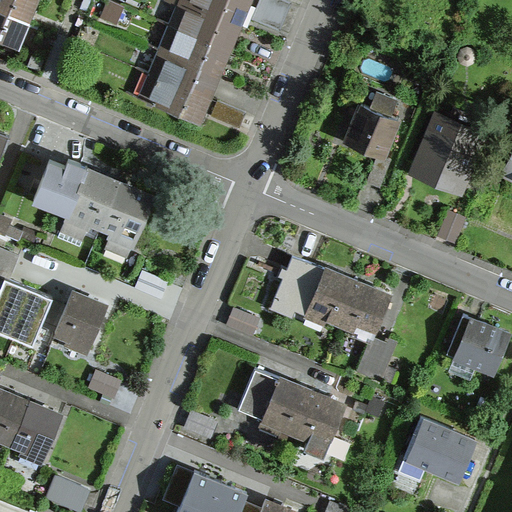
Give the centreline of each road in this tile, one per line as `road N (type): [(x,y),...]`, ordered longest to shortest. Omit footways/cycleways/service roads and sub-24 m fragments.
road 1 (residential): [(115,511),(246,180)]
road 2 (residential): [(246,180),(511,297)]
road 3 (residential): [(0,83),(246,180)]
road 4 (residential): [(246,180),(326,0)]
